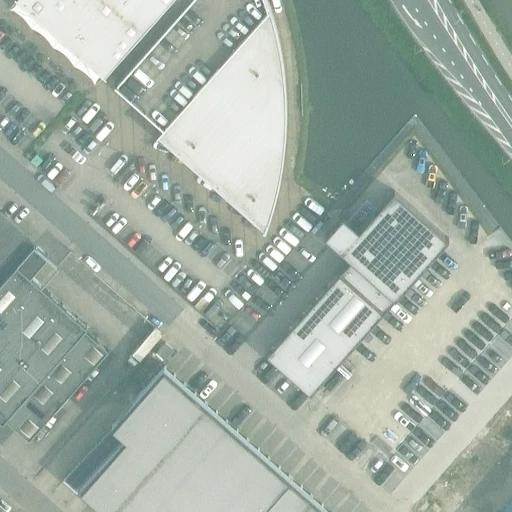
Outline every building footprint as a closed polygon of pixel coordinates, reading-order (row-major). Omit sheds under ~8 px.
[(20,0),(107,76),(108,75),(106,74),(171,0),(20,0)] [(270,221),(269,221),(277,192),(283,162),(286,132),(287,102),(286,83),(283,63),(270,4),(268,0),(191,0),(117,84),(116,83),(116,84),(164,127),(157,135),(158,136),(159,134),(265,227),(264,229),(266,230),(270,221)] [(267,354),(311,393),(448,238),(393,189),(373,212),(361,201),(346,218),(343,215),(325,235),(351,258),(267,354)] [(0,284),(35,244),(0,213),(0,284)] [(49,256),(35,244),(0,284),(0,333),(42,286),(31,276),(49,256)] [(65,306),(42,286),(0,333),(0,334),(22,354),(65,306)] [(87,326),(65,306),(22,354),(45,374),(63,353),(87,326)] [(88,326),(87,326),(63,353),(88,375),(109,351),(85,329),(88,326)] [(0,378),(22,354),(0,334),(0,378)] [(165,342),(156,353),(164,359),(173,349),(165,342)] [(69,396),(88,375),(63,353),(45,374),(69,396)] [(0,419),(2,422),(26,395),(45,374),(22,354),(0,378),(0,419)] [(123,436),(79,487),(107,511),(330,511),(291,478),(164,365),(110,425),(123,436)] [(51,417),(69,396),(45,374),(26,395),(51,417)] [(30,441),(51,417),(26,395),(2,422),(3,422),(6,419),(30,441)]
